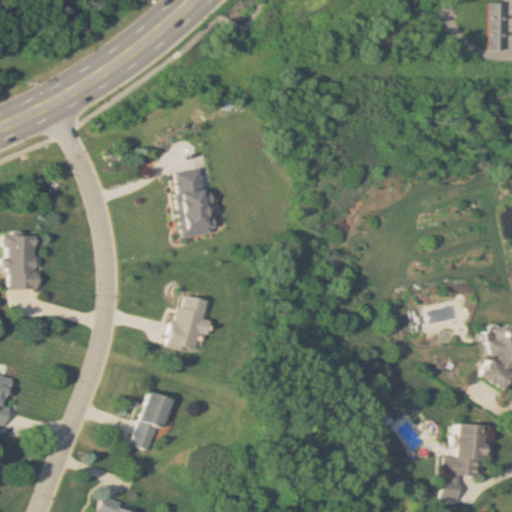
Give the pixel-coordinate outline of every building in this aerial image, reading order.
[(506,50),(506,3),(492,3),(492,50),(506,50)] [(173,172),(181,237),(211,233),(202,168),(173,172)] [(37,235),(5,235),(5,289),(37,289),(37,235)] [(168,348),(196,353),(199,332),(203,332),(208,300),(177,295),(168,348)] [(511,376),(511,323),(492,326),(493,334),(488,344),(490,359),(481,379),(506,391),(511,376)] [(0,423),(6,426),(11,408),(5,406),(13,378),(0,374),(0,423)] [(171,399),(149,392),(130,444),(152,452),(171,399)] [(484,425),(458,424),(457,457),(444,456),(443,474),(441,474),(440,499),(459,500),(460,476),(482,477),(484,425)] [(141,511),(103,501),(100,511),(141,511)]
